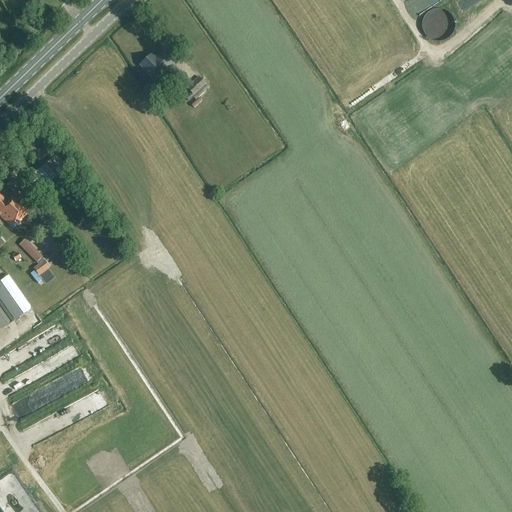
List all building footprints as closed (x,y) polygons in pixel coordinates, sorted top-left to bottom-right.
[(469,0),(458,0),(450,4),(456,16),(474,8),(469,0)] [(422,14),(431,38),(451,30),(444,13),(438,15),(436,9),(422,14)] [(175,62),(164,51),(155,59),(151,55),(140,66),(144,70),(155,81),(175,62)] [(214,76),(211,67),(204,70),(207,78),(214,76)] [(186,89),(194,96),(206,85),(198,77),(186,89)] [(0,194),(0,215),(0,216),(13,229),(31,210),(15,194),(7,202),(0,194)] [(27,255),(33,249),(25,240),(19,246),(27,255)] [(44,260),(33,269),(39,276),(50,268),(44,260)] [(0,331),(24,315),(0,280),(0,331)] [(51,345),(66,337),(60,325),(44,333),(51,345)] [(85,369),(48,383),(53,395),(90,381),(85,369)]
